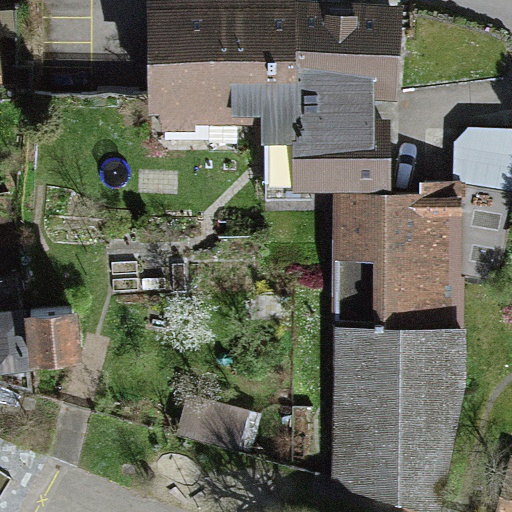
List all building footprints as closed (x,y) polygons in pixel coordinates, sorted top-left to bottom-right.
[(166,136),(207,135),(207,115),(266,114),(266,130),(295,130),(293,0),(278,0),(163,2),(163,94),(164,94),(164,122),(166,122),(166,136)] [(385,176),(385,122),(371,122),(370,82),(387,82),(393,8),(297,0),(293,0),(295,130),(266,130),(266,177),(385,176)] [(0,71),(17,69),(14,3),(0,4),(0,71)] [(340,327),(338,477),(438,505),(456,407),(464,275),(497,281),(503,254),(511,215),(511,127),(471,122),(468,134),(465,180),(426,180),(425,207),(341,206),(340,327)] [(0,379),(31,388),(19,271),(0,275),(0,379)] [(35,357),(79,352),(74,304),(31,308),(35,357)] [(243,426),(190,411),(184,431),(237,446),(243,426)]
